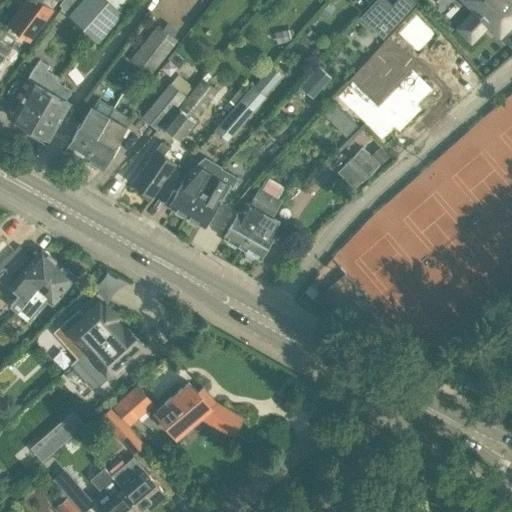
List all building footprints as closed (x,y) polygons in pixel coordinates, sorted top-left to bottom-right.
[(30,41),(54,10),(40,0),(23,0),(6,23),(30,41)] [(98,42),(123,13),(108,0),(61,0),(59,4),(61,7),(60,8),(67,14),(67,15),(98,42)] [(373,0),(360,16),(383,38),(417,2),(414,0),(373,0)] [(499,31),(511,17),(511,4),(507,0),(467,0),(476,8),(456,28),(471,42),(490,22),(499,31)] [(326,17),(333,9),(327,3),(319,12),(326,17)] [(414,15),(395,35),(415,54),(434,34),(414,15)] [(150,76),(177,40),(157,25),(130,60),(150,76)] [(440,35),(412,64),(431,82),(459,53),(440,35)] [(0,62),(9,50),(0,43),(0,62)] [(178,67),(185,59),(174,50),(167,58),(178,67)] [(287,52),(279,62),(283,65),(291,55),(287,52)] [(30,128),(57,81),(59,77),(46,69),(48,65),(39,59),(33,68),(27,79),(31,81),(11,117),(30,128)] [(318,66),(300,85),(312,96),(330,76),(318,66)] [(352,83),(339,97),(382,139),(395,126),(400,131),(421,109),(415,104),(431,88),(413,71),(378,108),(352,83)] [(179,141),(196,121),(194,120),(218,91),(202,78),(162,126),(179,141)] [(46,143),(69,102),(65,99),(70,89),(57,81),(30,128),(27,133),(46,143)] [(157,130),(186,95),(170,82),(141,117),(157,130)] [(266,96),(253,85),(215,129),(228,140),(266,96)] [(114,108),(104,102),(100,99),(85,124),(81,121),(66,147),(69,149),(70,154),(77,158),(82,157),(84,158),(114,108)] [(334,103),(323,114),(334,125),(345,136),(356,125),(346,114),(334,103)] [(283,106),(275,114),(282,121),(290,112),(283,106)] [(102,169),(118,143),(117,143),(132,118),(114,108),(84,158),(87,159),(88,164),(95,168),(99,167),(102,169)] [(151,195),(174,163),(163,156),(169,147),(161,141),(133,182),(151,195)] [(361,182),(379,165),(372,158),(362,147),(344,164),(361,182)] [(382,149),(372,158),(379,165),(388,156),(382,149)] [(185,214),(186,215),(201,189),(210,172),(197,164),(183,179),(176,191),(173,189),(165,203),(175,208),(175,213),(181,217),(185,214)] [(201,189),(186,215),(187,215),(187,220),(194,224),(198,222),(204,226),(229,184),(216,176),(207,192),(203,190),(213,173),(210,172),(201,189)] [(237,245),(241,247),(272,194),(261,188),(251,205),(247,203),(241,213),(239,212),(224,237),(226,239),(226,243),(234,247),(237,245)] [(295,188),(287,195),(291,199),(298,192),(295,188)] [(272,194),(241,247),(244,249),(244,254),(252,258),(256,256),(260,259),(275,233),(274,233),(281,222),(272,217),(282,200),(272,194)] [(18,311),(19,311),(58,263),(41,250),(20,276),(11,287),(20,295),(11,306),(18,311)] [(52,303),(74,277),(58,263),(19,311),(18,311),(25,317),(43,295),(52,303)] [(308,282),(303,289),(312,296),(317,289),(308,282)] [(99,301),(68,329),(86,350),(117,322),(113,318),(116,315),(105,302),(102,305),(99,301)] [(86,350),(70,364),(93,389),(109,375),(110,376),(143,346),(127,328),(125,330),(117,322),(86,350)] [(198,393),(189,382),(155,410),(177,436),(200,416),(232,436),(242,419),(216,402),(204,388),(198,393)] [(130,424),(153,404),(137,385),(114,405),(130,424)] [(112,407),(100,417),(120,439),(121,438),(134,454),(145,445),(131,429),(112,407)] [(71,410),(36,440),(47,453),(82,423),(71,410)] [(142,511),(164,493),(133,457),(111,475),(142,511)] [(104,511),(141,511),(142,511),(111,475),(105,468),(94,477),(105,489),(94,498),(101,507),(100,507),(104,511)] [(57,483),(62,489),(68,496),(81,511),(80,511),(82,511),(93,503),(67,473),(57,483)] [(53,496),(59,503),(68,496),(62,489),(53,496)] [(68,496),(59,503),(58,504),(64,511),(79,511),(81,511),(68,496)]
